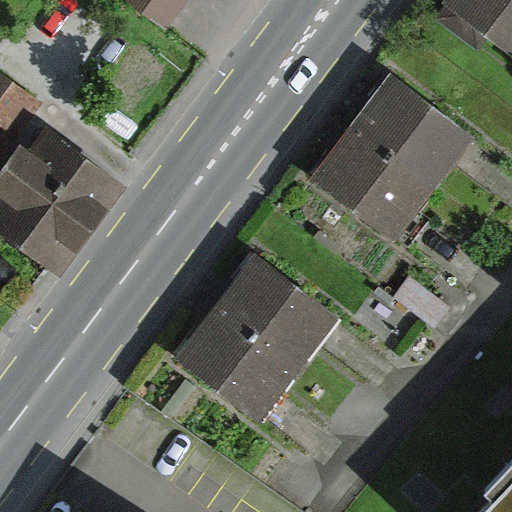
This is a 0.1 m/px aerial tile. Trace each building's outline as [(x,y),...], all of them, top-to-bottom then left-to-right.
[(119,0),(161,31),(184,0),(119,0)] [(511,0),(460,0),(452,11),(511,55),(511,0)] [(0,184),(56,107),(0,66),(0,184)] [(398,73),(357,125),(443,192),(484,140),(398,73)] [(0,221),(70,275),(138,185),(52,120),(0,188),(0,221)] [(357,125),(316,177),(402,244),(443,192),(357,125)] [(260,253),(222,305),(303,363),(341,311),(260,253)] [(222,305),(185,357),(265,415),(303,363),(222,305)] [(511,511),(511,482),(483,511),(511,511)] [(159,511),(127,492),(114,511),(159,511)]
